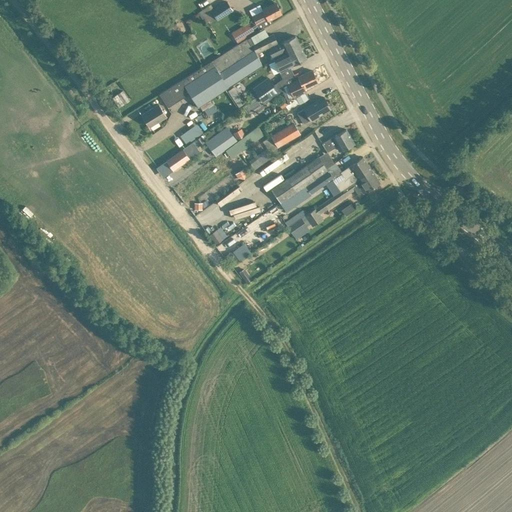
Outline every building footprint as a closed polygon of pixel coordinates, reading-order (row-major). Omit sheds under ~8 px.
[(201,10),(197,12),(202,20),(206,18),(209,22),(216,18),(217,20),(232,10),(226,0),(213,8),(211,4),(201,10)] [(231,32),(215,43),(222,54),(238,44),(238,43),(239,44),(256,33),(253,28),(257,26),(259,29),(261,28),(270,24),(268,20),(281,13),(276,2),(267,6),(262,9),(263,10),(252,16),(252,17),(249,23),(248,21),(231,32)] [(211,61),(159,94),(168,107),(189,93),(198,106),(233,83),(233,82),(261,64),(256,53),(251,44),(248,38),(256,33),(239,44),(238,43),(238,44),(222,54),(211,61)] [(272,33),(251,44),(256,53),(268,47),(269,48),(273,56),(274,60),(301,47),(295,35),(278,44),(277,42),(272,33)] [(301,47),(274,60),(276,63),(279,71),(298,62),(306,58),(301,47)] [(283,88),(282,89),(287,100),(288,102),(294,98),(295,97),(294,97),(306,91),(304,87),(308,86),(317,81),(315,76),(316,76),(317,74),(315,71),(313,70),(312,71),(312,70),(303,74),(298,76),(299,78),(296,79),(283,88)] [(273,83),(269,76),(253,88),(254,91),(252,92),(253,93),(251,95),(253,98),(278,81),(277,81),(273,83)] [(258,95),(263,103),(283,88),(278,81),(258,95)] [(239,106),(244,102),(233,86),(227,90),(239,106)] [(124,90),(112,94),(116,106),(128,101),(124,90)] [(305,93),(295,98),(298,102),(307,96),(305,93)] [(324,97),(315,102),(297,113),(304,123),(330,107),(324,97)] [(288,103),(285,106),(288,110),(298,103),(295,98),(288,103)] [(158,104),(142,114),(149,126),(166,116),(158,104)] [(179,134),(185,143),(202,132),(196,122),(179,134)] [(269,151),(300,132),(294,122),(263,141),(267,148),(249,160),(255,168),(272,156),(269,151)] [(236,140),(226,126),(208,139),(218,153),(236,140)] [(233,133),(237,140),(246,135),(242,128),(233,133)] [(342,151),(346,148),(354,143),(346,129),(322,143),(327,150),(338,144),(342,151)] [(200,136),(195,140),(199,145),(204,142),(200,136)] [(183,148),(166,160),(173,170),(190,158),(200,151),(192,141),(183,148)] [(319,156),(271,188),(280,202),(327,170),(326,168),(334,163),(330,157),(322,162),(319,156)] [(339,179),(335,182),(340,190),(342,189),(347,186),(351,183),(371,169),(363,157),(355,162),(341,172),(342,173),(344,176),(341,178),(339,179)] [(173,172),(180,181),(195,170),(188,160),(173,172)] [(242,169),(234,174),(236,178),(243,179),(245,172),(242,169)] [(371,169),(351,183),(355,188),(360,195),(367,190),(367,191),(371,187),(380,182),(371,169)] [(327,170),(280,202),(286,211),(311,194),(333,179),(333,178),(328,171),(327,170)] [(340,190),(324,202),(328,207),(346,195),(355,188),(351,183),(347,186),(342,189),(340,190)] [(240,219),(262,211),(260,203),(238,212),(240,219)] [(345,213),(352,208),(349,203),(342,208),(345,213)] [(315,208),(314,209),(306,214),(302,217),(308,225),(311,223),(312,224),(322,218),(315,208)] [(17,214),(36,236),(45,228),(33,215),(28,219),(20,211),(17,214)] [(210,234),(217,242),(223,238),(216,229),(210,234)] [(228,256),(226,257),(232,266),(232,265),(234,264),(236,263),(230,255),(228,256)]
